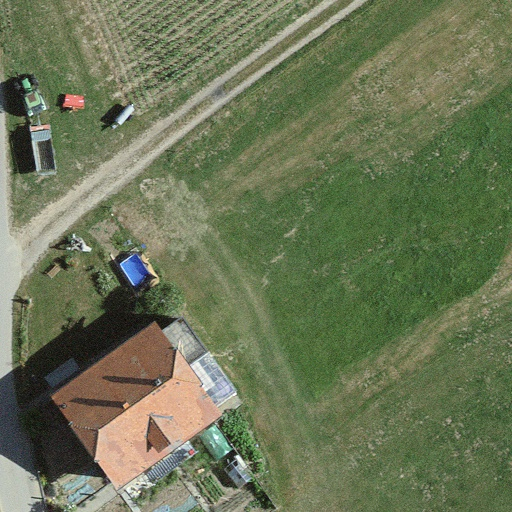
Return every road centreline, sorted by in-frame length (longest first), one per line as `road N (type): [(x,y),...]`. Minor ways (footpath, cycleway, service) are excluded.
road 1 (track): [(0,274),(346,0)]
road 2 (track): [(134,166),(202,238),(262,336),(315,511)]
